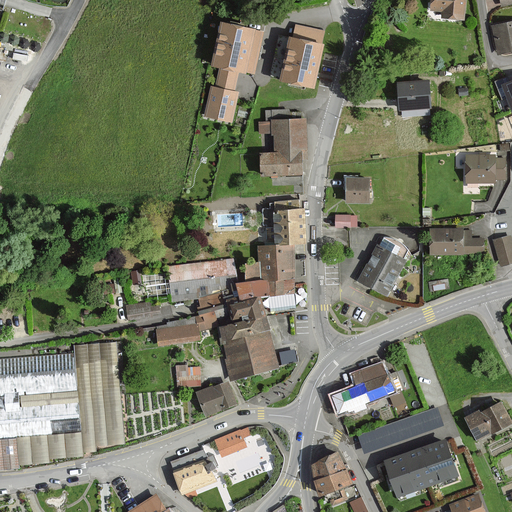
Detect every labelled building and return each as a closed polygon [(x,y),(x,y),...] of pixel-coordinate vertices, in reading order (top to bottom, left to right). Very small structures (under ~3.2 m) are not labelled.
[(431,0),(431,10),(444,11),(443,18),(463,19),(464,0),(431,0)] [(499,53),(511,50),(511,21),(494,26),(499,53)] [(246,73),(255,30),(223,23),(214,65),(246,73)] [(323,45),(291,38),(282,80),(314,88),(323,45)] [(398,85),(400,109),(431,107),(429,83),(398,85)] [(232,121),(239,92),(212,86),(206,116),(232,121)] [(273,121),(274,154),(262,154),(263,175),(302,173),(301,165),(301,157),(307,157),(305,119),(273,121)] [(467,182),(494,182),(494,177),(504,177),(504,159),(494,159),(494,155),(468,155),(467,182)] [(369,179),(348,178),(347,202),(369,203),(369,179)] [(295,278),(293,256),(292,245),(305,244),(304,227),(302,208),(275,211),(278,246),(261,247),(264,280),(295,278)] [(358,215),(337,215),(336,227),(358,228),(358,215)] [(431,229),(432,254),(463,254),(483,253),(483,239),(471,239),(471,231),(463,232),(463,229),(431,229)] [(511,241),(511,236),(494,240),(501,265),(511,262),(511,241)] [(402,247),(384,238),(361,280),(387,294),(406,260),(397,255),(402,247)] [(235,318),(249,314),(251,321),(222,329),(225,342),(229,356),(230,360),(228,361),(232,379),(279,367),(269,330),(266,317),(264,311),(261,298),(232,305),(235,318)] [(162,314),(162,300),(128,302),(129,315),(162,314)] [(158,330),(160,345),(200,340),(197,324),(158,330)] [(126,444),(116,342),(74,345),(75,353),(78,391),(21,396),(22,407),(79,402),(82,432),(16,438),(19,466),(50,463),(49,459),(84,456),(84,453),(97,452),(96,447),(126,444)] [(282,349),(283,361),(298,359),(297,347),(282,349)] [(78,391),(75,353),(0,359),(0,439),(16,438),(82,432),(79,402),(22,407),(21,396),(78,391)] [(177,363),(178,385),(203,384),(202,362),(177,363)] [(394,406),(405,403),(400,391),(403,390),(396,371),(388,375),(383,363),(353,374),(357,386),(330,396),(337,414),(347,410),(349,415),(368,408),(366,404),(390,395),(394,406)] [(237,403),(229,381),(215,387),(199,393),(207,415),(223,409),(237,403)] [(511,423),(511,419),(502,401),(466,420),(478,442),(511,423)] [(437,408),(360,436),(366,452),(443,425),(437,408)] [(248,426),(214,441),(223,460),(249,449),(245,438),(252,435),(248,426)] [(0,470),(20,469),(19,466),(16,438),(0,439),(0,470)] [(457,474),(444,441),(387,463),(399,495),(457,474)] [(313,466),(315,481),(346,471),(336,454),(313,466)] [(205,462),(175,474),(182,494),(216,481),(205,462)] [(346,485),(351,483),(346,471),(315,481),(320,496),(330,492),(346,485)] [(450,505),(452,511),(485,511),(478,494),(450,505)] [(156,495),(127,511),(171,511),(169,509),(166,511),(163,506),(156,495)]
